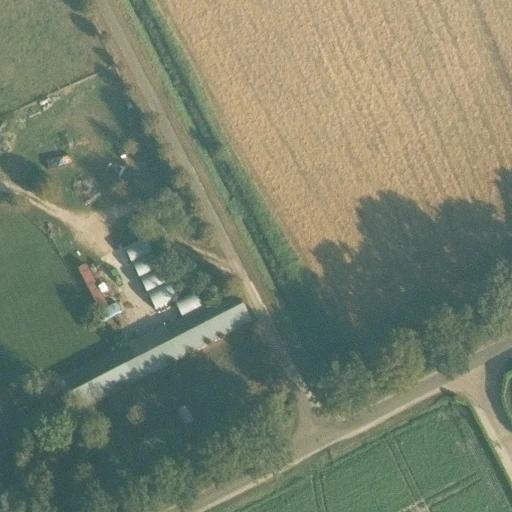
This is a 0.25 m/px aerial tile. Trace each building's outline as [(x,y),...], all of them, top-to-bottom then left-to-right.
[(127,170),(108,160),(101,174),(120,184),(127,170)] [(131,247),(150,309),(171,303),(153,241),(131,247)] [(121,313),(117,305),(109,308),(89,265),(80,269),(103,321),(121,313)] [(73,414),(251,323),(236,293),(57,385),(59,389),(49,395),(60,416),(71,410),(73,414)] [(0,494),(7,491),(0,477),(0,456),(11,451),(0,429),(0,494)]
